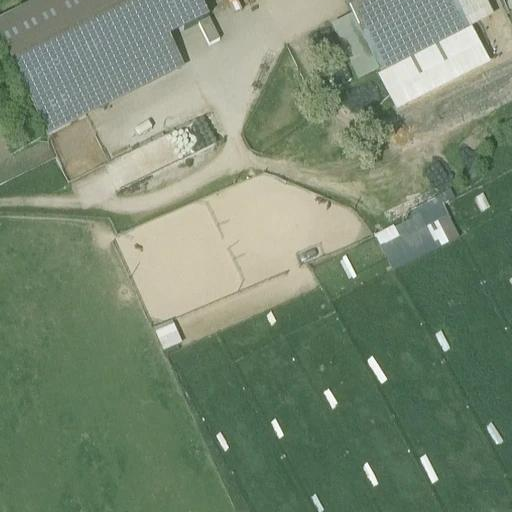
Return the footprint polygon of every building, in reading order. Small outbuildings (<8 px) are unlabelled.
[(47,0),(0,23),(0,46),(30,107),(169,39),(208,19),(198,0),(47,0)] [(342,0),(362,39),(435,0),(342,0)] [(450,0),(435,0),(362,39),(380,74),(466,31),(450,0)] [(450,0),(466,31),(489,19),(479,0),(450,0)] [(488,0),(495,12),(505,7),(501,0),(488,0)] [(466,31),(380,74),(398,112),(485,68),(466,31)] [(169,39),(30,107),(46,139),(184,70),(169,39)] [(420,216),(376,235),(391,270),(460,242),(442,198),(417,208),(420,216)] [(173,323),(155,332),(164,352),(183,344),(173,323)]
